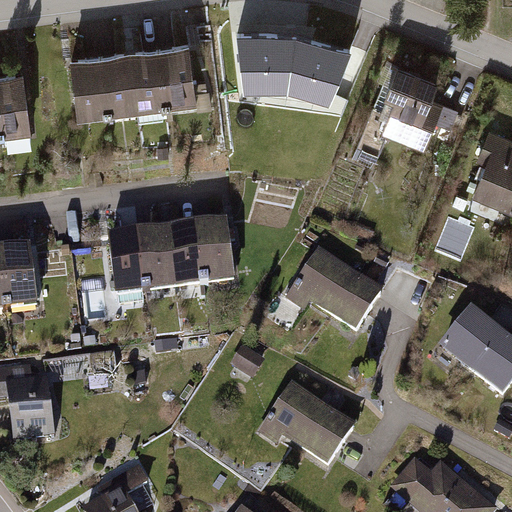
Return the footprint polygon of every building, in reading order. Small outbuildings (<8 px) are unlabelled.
[(187,30),(68,46),(76,106),(195,90),(187,30)] [(302,39),(271,30),(253,91),(325,111),(344,43),(304,32),(302,39)] [(440,76),(399,61),(375,125),(426,144),(444,97),(434,93),(440,76)] [(0,133),(32,129),(24,70),(0,73),(0,133)] [(511,134),(485,122),(470,154),(482,160),(471,184),(510,202),(511,196),(511,134)] [(225,212),(105,228),(113,288),(233,272),(225,212)] [(27,238),(0,241),(0,303),(35,299),(27,238)] [(384,286),(319,243),(286,293),(307,306),(313,297),(357,326),(384,286)] [(511,374),(511,341),(473,310),(443,347),(498,392),(511,374)] [(264,356),(245,344),(231,365),(251,377),(264,356)] [(24,364),(0,366),(0,397),(6,397),(12,440),(32,437),(30,425),(49,423),(43,376),(26,378),(24,364)] [(357,419),(291,379),(261,429),(277,438),(282,429),(332,459),(357,419)] [(416,459),(392,488),(421,511),(492,511),(497,507),(439,460),(430,470),(416,459)] [(136,511),(120,484),(79,509),(80,511),(136,511)] [(251,511),(240,503),(233,511),(251,511)]
